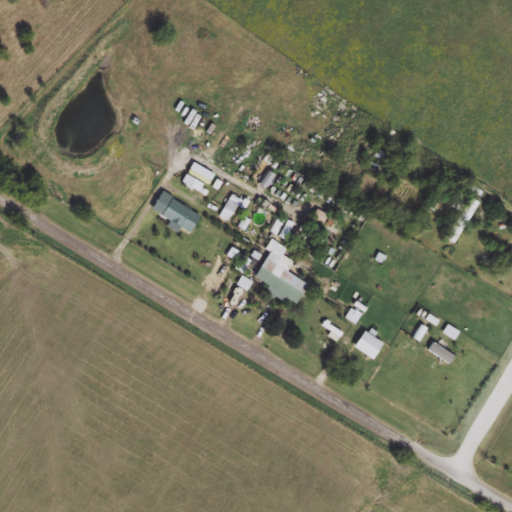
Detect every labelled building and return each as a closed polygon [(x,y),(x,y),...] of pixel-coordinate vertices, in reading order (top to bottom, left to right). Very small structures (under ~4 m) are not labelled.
[(366,169),(383,176),(392,157),(375,149),(366,169)] [(151,209),(189,234),(200,217),(162,192),(151,209)] [(218,216),(227,222),(241,200),(231,194),(218,216)] [(446,240),(455,244),(478,201),(468,197),(446,240)] [(254,277),(298,303),(310,283),(277,264),(286,249),(270,240),(264,250),(269,253),(254,277)] [(449,363),(454,356),(432,342),(427,349),(449,363)]
